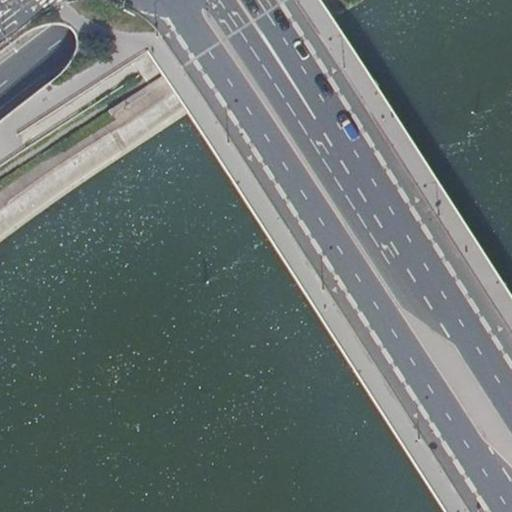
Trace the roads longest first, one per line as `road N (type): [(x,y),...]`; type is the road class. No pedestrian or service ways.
road 1 (primary): [(188,20),(472,453),(511,500)]
road 2 (primary): [(511,403),(464,327),(412,277),(325,134)]
road 3 (tertiary): [(325,134),(293,113),(219,0)]
road 4 (primary): [(0,90),(128,0)]
road 5 (primary): [(325,134),(321,99),(258,0)]
